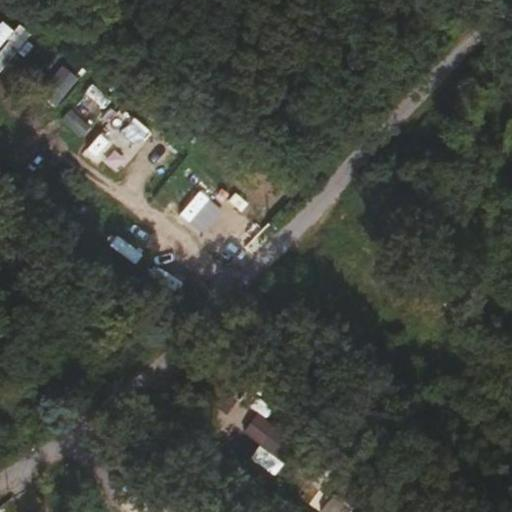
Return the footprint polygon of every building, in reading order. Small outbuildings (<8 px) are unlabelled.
[(0,68),(30,33),(19,24),(0,46),(0,68)] [(38,93),(54,106),(77,77),(60,64),(38,93)] [(108,109),(92,128),(93,130),(118,150),(134,131),(108,109)] [(111,156),(118,150),(93,130),(92,128),(86,135),(111,156)] [(138,181),(158,148),(145,141),(125,174),(138,181)] [(504,227),(511,216),(511,205),(461,170),(448,187),(504,227)] [(234,194),(220,209),(250,238),(264,223),(234,194)] [(118,259),(140,232),(124,219),(102,246),(118,259)] [(243,437),(272,448),(280,426),(251,415),(243,437)] [(289,487),(300,496),(318,475),(314,472),(306,467),(289,487)] [(367,511),(318,475),(300,496),(321,511),(367,511)]
